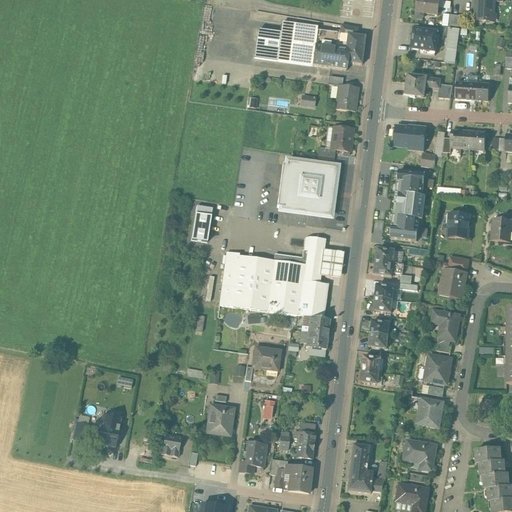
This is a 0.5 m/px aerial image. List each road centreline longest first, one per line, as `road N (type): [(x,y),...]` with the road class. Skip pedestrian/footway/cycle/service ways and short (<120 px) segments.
road 1 (residential): [(324,511),(374,110)]
road 2 (residential): [(511,437),(473,432),(459,409),(485,292)]
road 3 (residential): [(511,119),(374,110)]
